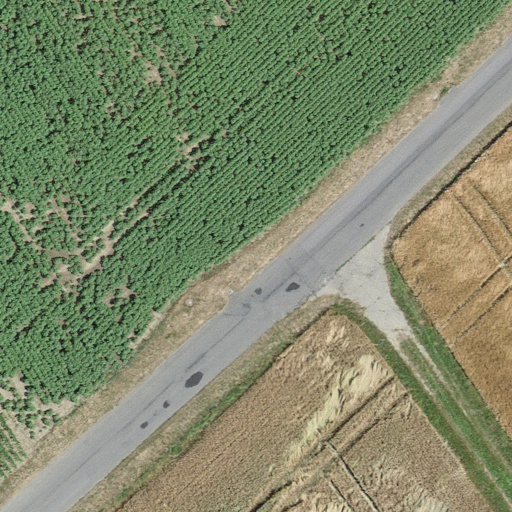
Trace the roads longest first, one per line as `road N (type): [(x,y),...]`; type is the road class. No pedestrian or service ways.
road 1 (tertiary): [(45,511),(382,222),(511,89)]
road 2 (track): [(382,222),(511,422)]
